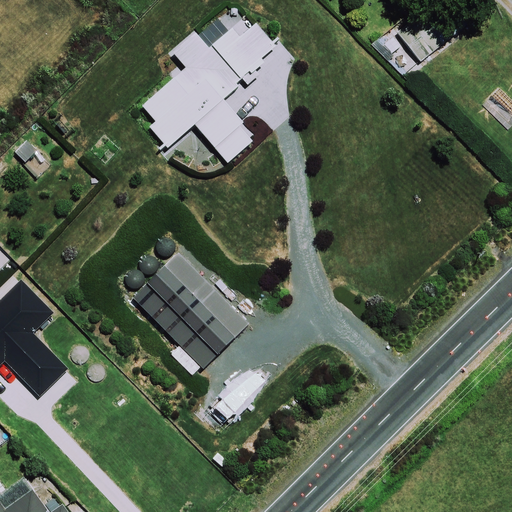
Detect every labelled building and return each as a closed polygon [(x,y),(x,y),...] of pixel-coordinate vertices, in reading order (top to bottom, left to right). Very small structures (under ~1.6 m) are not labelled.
[(276,50),(256,26),(240,40),(232,31),(210,51),(197,35),(174,55),(187,70),(143,109),(156,123),(150,129),(168,150),(195,127),(229,165),(257,141),(225,104),(266,69),(261,63),(276,50)] [(431,55),(409,26),(399,34),(421,63),(431,55)] [(420,71),(393,38),(379,50),(406,82),(420,71)] [(25,138),(12,156),(27,167),(41,150),(25,138)] [(150,253),(122,278),(133,290),(161,265),(150,253)] [(236,309),(180,254),(134,301),(206,372),(252,325),(236,309)] [(53,314),(23,284),(0,306),(0,366),(2,364),(37,399),(66,370),(31,334),(53,314)] [(59,511),(48,511),(27,483),(0,503),(0,511),(67,511),(64,508),(59,511)]
